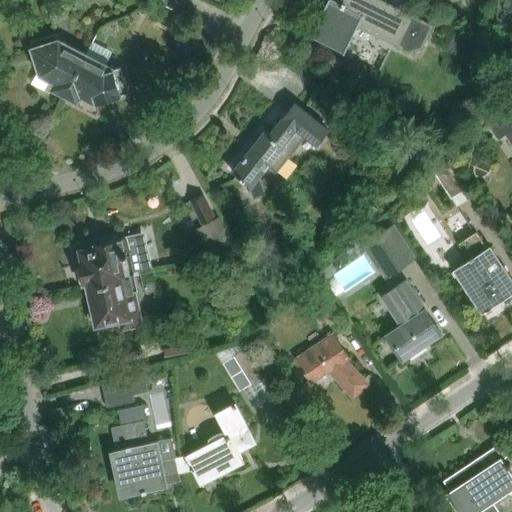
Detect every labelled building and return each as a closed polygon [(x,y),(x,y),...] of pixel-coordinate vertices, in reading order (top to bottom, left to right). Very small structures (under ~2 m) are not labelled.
[(410,53),(423,48),(433,27),(379,0),(344,0),(343,3),(342,3),(341,5),(330,0),(328,0),(309,38),(310,39),(312,36),(346,53),(344,56),(346,56),(360,27),(397,45),(396,46),(410,53)] [(52,88),(65,95),(86,55),(59,40),(56,32),(31,40),(40,71),(39,72),(56,82),(52,88)] [(478,43),(454,33),(447,48),(472,59),(478,43)] [(86,55),(65,95),(76,102),(81,95),(99,104),(102,101),(128,92),(121,67),(114,69),(86,55)] [(270,162),(280,170),(307,137),(319,146),(331,131),(318,121),(294,103),(273,129),(278,133),(273,138),(266,133),(257,144),(252,141),(247,147),(252,151),(233,173),(250,185),(254,198),(271,192),(265,177),(262,179),(259,176),(270,162)] [(511,108),(488,125),(498,140),(505,135),(511,145),(511,108)] [(468,188),(451,162),(435,172),(451,198),(468,188)] [(195,228),(214,219),(203,195),(184,204),(195,228)] [(219,217),(214,219),(195,228),(207,254),(231,243),(219,217)] [(416,258),(393,224),(361,245),(384,279),(416,258)] [(484,309),(511,290),(511,276),(492,245),(489,247),(478,230),(461,241),(472,258),(457,268),(484,309)] [(95,247),(76,251),(83,283),(92,281),(130,273),(131,272),(152,268),(146,238),(138,239),(137,237),(128,239),(128,238),(128,237),(94,243),(95,247)] [(97,303),(92,304),(97,323),(121,318),(123,327),(141,324),(130,273),(92,281),(97,303)] [(435,325),(425,310),(405,281),(379,300),(398,328),(388,335),(403,358),(442,332),(437,324),(435,325)] [(337,308),(320,283),(301,295),(318,321),(337,308)] [(189,332),(162,337),(165,357),(192,352),(189,332)] [(333,336),(297,360),(312,383),(329,372),(354,398),(367,384),(345,361),(348,359),(333,336)] [(243,342),(217,351),(241,389),(263,375),(243,342)] [(148,391),(143,373),(101,385),(107,408),(133,400),(132,395),(148,391)] [(244,462),(237,449),(253,440),(233,404),(212,416),(223,437),(186,457),(199,481),(224,468),(226,472),(244,462)] [(116,448),(116,449),(114,450),(123,494),(136,491),(166,485),(163,475),(179,472),(177,459),(172,438),(156,441),(148,443),(144,420),(140,405),(115,411),(119,425),(111,427),(116,448)] [(467,466),(445,480),(452,491),(449,493),(461,511),(465,511),(466,511),(465,511),(485,511),(482,507),(511,487),(511,475),(501,458),(474,476),(467,466)]
